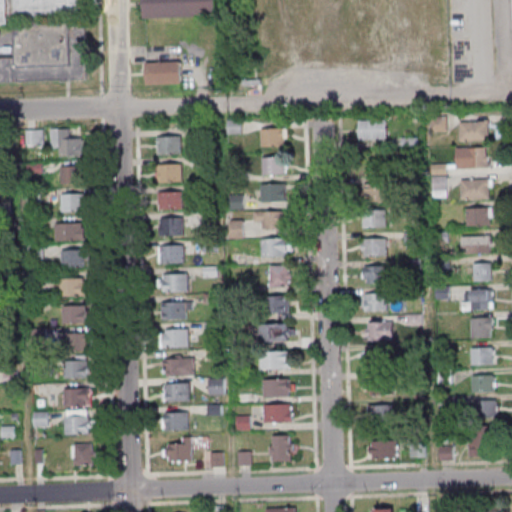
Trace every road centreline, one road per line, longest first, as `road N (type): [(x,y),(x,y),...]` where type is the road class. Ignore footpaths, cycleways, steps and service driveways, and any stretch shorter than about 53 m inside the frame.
road 1 (residential): [(511,476),(0,495)]
road 2 (residential): [(129,511),(115,0)]
road 3 (residential): [(332,511),(321,123)]
road 4 (residential): [(223,105),(0,110)]
